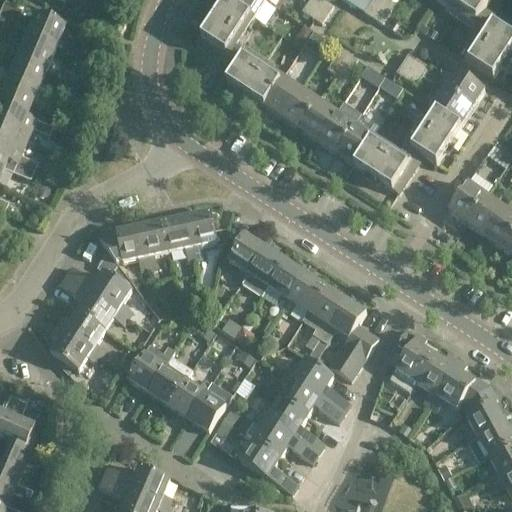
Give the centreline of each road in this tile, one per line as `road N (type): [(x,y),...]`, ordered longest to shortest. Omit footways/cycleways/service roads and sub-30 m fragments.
road 1 (unclassified): [(0,321),(81,205),(150,171),(183,142)]
road 2 (tertiary): [(393,278),(183,142)]
road 3 (residential): [(319,511),(411,289)]
road 4 (residential): [(393,278),(503,107),(511,107)]
road 5 (tertiary): [(183,142),(150,88),(151,48),(166,0)]
road 6 (residential): [(218,496),(107,427)]
road 7 (tertiary): [(511,359),(411,289)]
